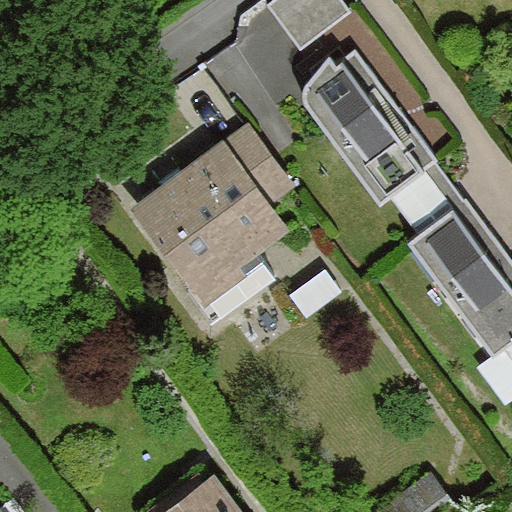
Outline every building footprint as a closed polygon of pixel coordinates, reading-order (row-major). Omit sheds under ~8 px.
[(340,0),(282,0),(271,9),(303,53),(352,17),(340,0)] [(392,203),(438,166),(357,56),(335,71),(331,62),(304,94),(305,107),(382,210),(392,203)] [(138,202),(212,302),(269,259),(262,250),(295,226),(274,197),(294,182),(248,120),(138,202)] [(511,266),(438,166),(392,203),(422,241),(411,249),(499,360),(506,355),(511,363),(511,266)] [(242,511),(214,474),(164,511),(242,511)] [(381,511),(453,511),(458,508),(434,474),(381,511)]
